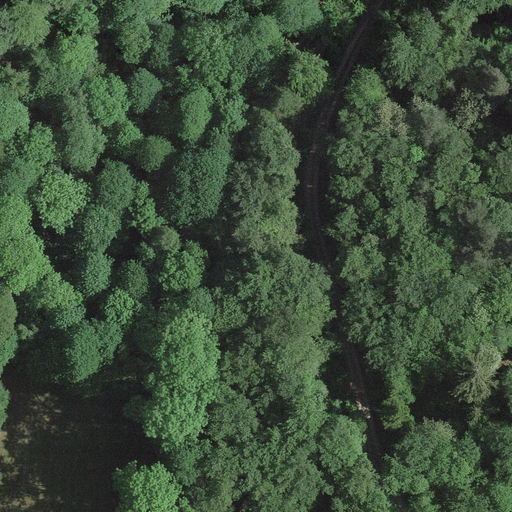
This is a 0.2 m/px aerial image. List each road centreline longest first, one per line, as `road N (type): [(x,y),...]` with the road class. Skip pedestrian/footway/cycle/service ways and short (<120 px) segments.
road 1 (track): [(386,0),(328,112),(312,186),(387,490),(404,511)]
road 2 (track): [(187,511),(204,450),(214,285),(234,181),(263,116),(334,0)]
